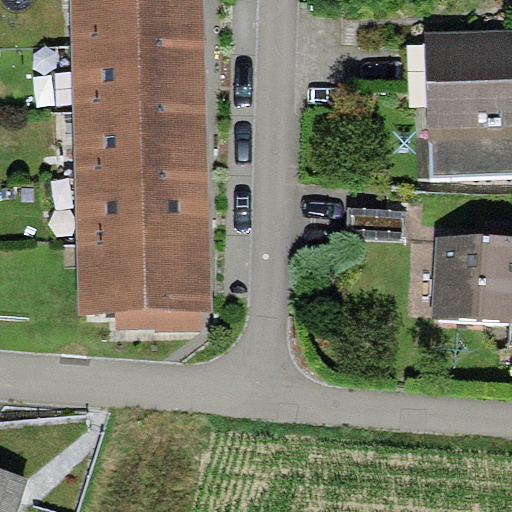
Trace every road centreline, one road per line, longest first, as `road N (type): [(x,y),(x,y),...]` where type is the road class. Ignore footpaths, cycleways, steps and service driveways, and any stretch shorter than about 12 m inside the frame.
road 1 (residential): [(251,401),(271,316),(283,0)]
road 2 (residential): [(251,401),(511,421)]
road 3 (residential): [(0,379),(251,401)]
